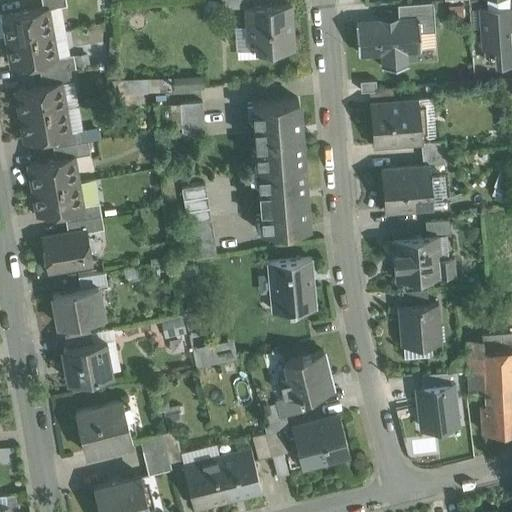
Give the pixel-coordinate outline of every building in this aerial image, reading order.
[(65,0),(40,0),(42,8),(46,7),(47,8),(66,5),(65,0)] [(433,1),(397,3),(398,19),(418,18),(419,31),(435,30),(433,1)] [(289,3),(246,6),(248,35),(248,37),(257,36),(258,49),(292,47),(291,45),(290,25),(289,25),(288,5),(289,5),(289,3)] [(490,7),(482,7),(486,61),(511,59),(511,5),(490,7)] [(42,8),(3,15),(7,40),(51,32),(47,8),(46,7),(42,8)] [(398,19),(355,22),(357,52),(379,50),(381,66),(408,64),(407,48),(420,47),(419,31),(418,18),(398,19)] [(51,32),(7,40),(12,65),(38,61),(55,58),(55,57),(51,32)] [(55,58),(38,61),(40,73),(69,67),(69,68),(75,67),(73,54),(55,57),(55,58)] [(69,67),(40,73),(42,84),(59,81),(60,82),(71,80),(69,68),(69,67)] [(204,87),(205,74),(176,73),(176,85),(204,87)] [(127,77),(127,90),(173,89),(172,75),(127,77)] [(376,89),(375,79),(360,80),(360,90),(376,89)] [(42,84),(16,89),(20,114),(64,106),(60,82),(59,81),(42,84)] [(373,90),(374,103),(408,100),(407,87),(373,90)] [(298,98),(251,102),(256,166),(303,162),(298,98)] [(419,99),(374,104),(379,144),(424,140),(419,99)] [(202,100),(179,102),(182,137),(204,135),(202,100)] [(64,106),(20,114),(25,139),(50,135),(68,132),(68,131),(64,106)] [(68,132),(50,135),(52,147),(80,142),(80,141),(78,129),(68,131),(68,132)] [(424,137),(425,151),(455,149),(454,134),(424,137)] [(80,142),(52,147),(54,158),(72,155),(72,156),(90,153),(88,140),(80,141),(80,142)] [(455,150),(425,152),(426,164),(429,164),(456,161),(455,150)] [(54,158),(29,163),(33,188),(76,181),(72,156),(72,155),(54,158)] [(303,162),(256,166),(261,230),(308,226),(303,162)] [(426,164),(380,168),(383,209),(433,206),(429,164),(426,164)] [(76,181),(33,188),(38,213),(63,209),(81,206),(81,205),(76,181)] [(186,184),(187,217),(210,216),(208,183),(186,184)] [(81,206),(63,209),(65,221),(101,215),(98,202),(81,205),(81,206)] [(101,215),(65,221),(67,233),(85,230),(85,231),(103,228),(101,215)] [(448,218),(425,220),(426,234),(436,233),(436,234),(450,233),(448,218)] [(211,219),(188,222),(194,257),(216,253),(211,219)] [(85,230),(67,233),(42,237),(47,269),(85,262),(83,251),(88,244),(85,231),(85,230)] [(426,234),(394,237),(397,277),(439,274),(438,257),(436,234),(436,233),(426,234)] [(452,256),(438,257),(439,274),(453,273),(452,256)] [(311,258),(267,262),(271,262),(275,308),(271,308),(271,309),(288,308),(288,309),(293,308),(293,307),(315,305),(313,285),(311,286),(309,259),(311,259),(311,258)] [(104,272),(78,276),(80,288),(97,285),(97,286),(106,284),(104,272)] [(80,288),(52,293),(58,325),(103,316),(97,286),(97,285),(80,288)] [(427,288),(399,290),(399,304),(428,302),(427,288)] [(399,304),(397,304),(397,305),(402,305),(402,315),(400,315),(402,342),(400,342),(400,344),(441,340),(441,339),(438,339),(436,302),(438,302),(438,301),(428,302),(399,304)] [(90,331),(64,336),(66,348),(92,343),(90,331)] [(511,332),(481,335),(484,388),(485,402),(511,400),(511,346),(511,347),(511,332)] [(484,388),(481,335),(459,336),(465,389),(484,388)] [(66,348),(62,348),(68,379),(111,370),(106,340),(92,343),(66,348)] [(323,350),(284,360),(287,373),(278,375),(283,396),(284,397),(298,394),(299,398),(299,397),(332,389),(323,350)] [(448,370),(421,372),(422,385),(450,382),(448,370)] [(422,385),(416,386),(421,426),(457,421),(452,382),(450,382),(422,385)] [(298,394),(284,397),(283,396),(274,399),(279,416),(285,414),(302,410),(299,397),(299,398),(298,394)] [(122,399),(74,411),(84,451),(132,440),(122,399)] [(511,400),(485,402),(481,402),(482,431),(511,429),(511,400)] [(338,413),(291,425),(301,466),(349,454),(338,413)] [(279,416),(262,420),(265,431),(265,433),(277,430),(289,427),(285,414),(279,416)] [(175,428),(162,431),(165,444),(169,461),(182,458),(175,428)] [(271,454),(282,451),(277,430),(265,433),(271,454)] [(165,444),(162,431),(141,437),(144,449),(165,444)] [(265,431),(251,435),(257,458),(271,454),(265,433),(265,431)] [(165,444),(144,449),(150,474),(171,469),(169,461),(165,444)] [(250,447),(219,455),(230,496),(261,488),(250,447)] [(282,451),(271,454),(276,476),(288,473),(282,451)] [(219,455),(183,464),(193,505),(230,496),(219,455)] [(149,511),(140,475),(92,486),(98,511),(149,511)] [(18,511),(17,493),(4,494),(5,506),(6,506),(6,511),(18,511)]
